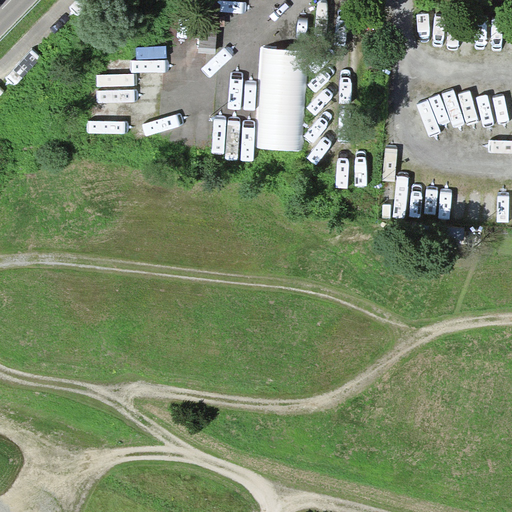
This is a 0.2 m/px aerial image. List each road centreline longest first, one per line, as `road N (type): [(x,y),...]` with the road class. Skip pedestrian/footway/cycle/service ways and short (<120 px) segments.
road 1 (track): [(511,317),(465,321),(302,408),(101,392),(0,371)]
road 2 (track): [(411,346),(377,314),(321,290),(80,261),(0,261)]
road 3 (track): [(346,511),(193,458),(101,392)]
road 4 (track): [(193,458),(115,456),(72,511)]
